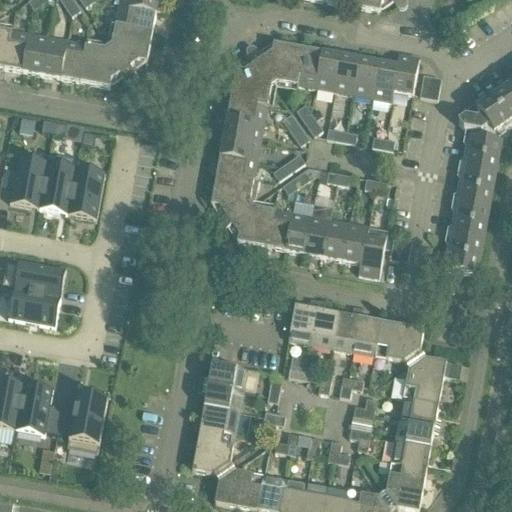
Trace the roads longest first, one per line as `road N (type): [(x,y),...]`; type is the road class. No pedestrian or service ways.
road 1 (residential): [(157,511),(206,268)]
road 2 (residential): [(455,77),(434,51),(360,37),(352,27),(273,14),(245,31)]
road 3 (residential): [(400,302),(437,120),(455,77)]
road 4 (residential): [(400,302),(206,268)]
road 5 (residential): [(206,268),(177,228),(196,138),(167,91)]
road 6 (residential): [(0,338),(83,354),(102,262)]
road 7 (residential): [(167,91),(119,122),(0,99)]
road 8 (tertiary): [(511,358),(476,511)]
